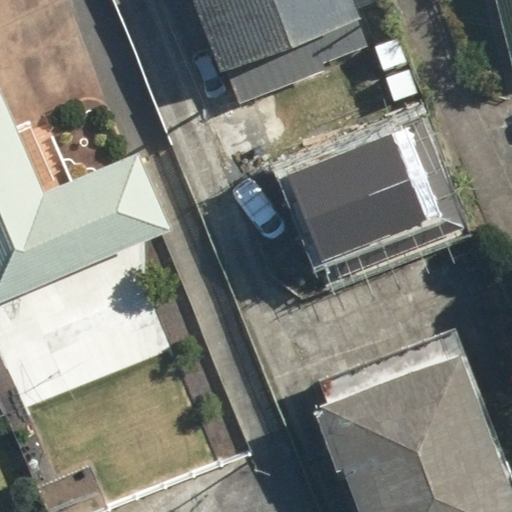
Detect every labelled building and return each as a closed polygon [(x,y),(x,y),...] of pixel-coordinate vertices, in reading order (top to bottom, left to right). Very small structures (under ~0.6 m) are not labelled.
[(184,0),(209,66),(224,60),(238,96),(368,46),(355,11),(377,3),(375,0),(184,0)] [(511,0),(493,0),(511,72),(511,0)] [(252,93),(203,111),(214,140),(199,145),(215,188),(231,182),(256,248),(305,230),(279,159),(296,153),(278,105),(259,112),(252,93)] [(0,300),(163,233),(126,144),(36,181),(0,95),(0,300)] [(511,511),(511,496),(451,335),(305,390),(350,511),(511,511)]
